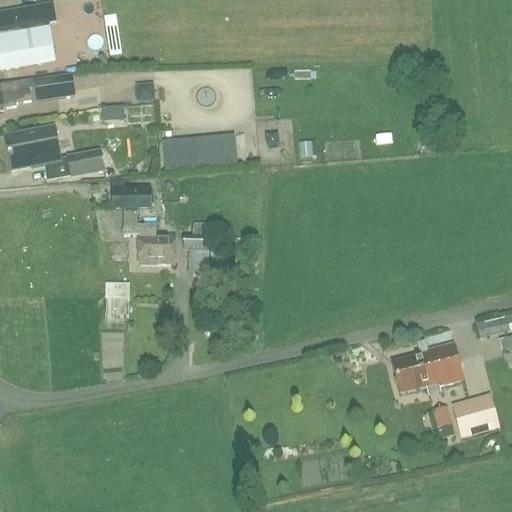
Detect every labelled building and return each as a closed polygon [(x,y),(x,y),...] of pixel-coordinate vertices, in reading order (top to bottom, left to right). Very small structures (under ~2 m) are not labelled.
[(55,22),(51,4),(0,13),(0,28),(46,20),(46,24),(55,22)] [(0,66),(1,72),(37,65),(34,48),(50,45),(46,24),(46,20),(0,28),(0,66)] [(33,83),(34,89),(36,103),(73,97),(71,77),(33,83)] [(20,85),(0,87),(0,106),(1,107),(1,110),(15,107),(15,104),(30,101),(28,90),(21,91),(20,85)] [(47,170),(63,167),(57,132),(11,141),(14,157),(12,158),(15,174),(46,168),(47,170)] [(277,137),(266,138),(267,149),(278,148),(277,137)] [(164,144),(166,171),(180,169),(178,143),(164,144)] [(299,144),(300,159),(310,159),(310,144),(299,144)] [(73,181),(104,175),(101,156),(69,161),(73,181)] [(137,265),(173,266),(174,237),(155,237),(155,227),(136,227),(136,209),(149,209),(149,188),(111,188),(111,193),(111,210),(124,210),(123,234),(138,235),(137,265)] [(188,253),(187,277),(207,277),(208,253),(214,253),(213,271),(223,271),(224,237),(183,235),(182,252),(188,253)] [(127,317),(129,283),(106,282),(104,316),(127,317)] [(511,315),(475,325),(479,340),(511,331),(511,315)] [(511,358),(511,335),(499,338),(503,360),(511,358)] [(431,369),(457,363),(452,344),(426,351),(427,354),(391,364),(395,379),(432,371),(431,369)] [(432,371),(395,379),(399,395),(437,385),(437,388),(462,382),(457,363),(431,369),(432,371)] [(490,398),(451,407),(460,439),(498,429),(490,398)] [(454,438),(447,408),(426,413),(431,432),(437,430),(440,441),(454,438)]
